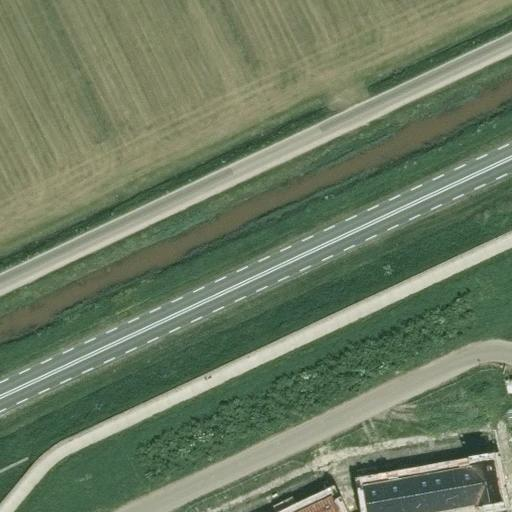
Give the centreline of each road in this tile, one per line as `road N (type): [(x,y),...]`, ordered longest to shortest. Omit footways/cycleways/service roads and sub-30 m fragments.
road 1 (unclassified): [(0,284),(511,41)]
road 2 (primary): [(0,398),(511,158)]
road 3 (residential): [(511,352),(468,356),(139,511)]
